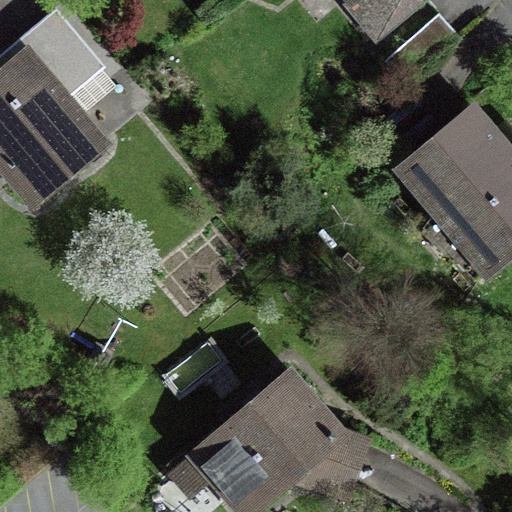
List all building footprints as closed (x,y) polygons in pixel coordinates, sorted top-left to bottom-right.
[(348,0),(348,1),(376,35),(419,0),(348,0)] [(440,12),(386,59),(407,83),(461,36),(440,12)] [(0,156),(33,198),(99,145),(52,86),(77,67),(40,21),(14,42),(24,55),(0,75),(0,156)] [(466,238),(454,248),(480,279),(511,251),(511,153),(473,107),(405,165),(466,238)] [(249,511),(303,466),(351,484),(367,439),(341,429),(338,431),(290,375),(199,453),(200,454),(249,511)]
